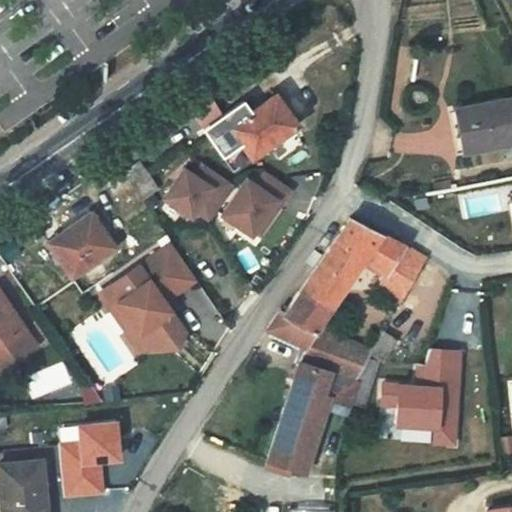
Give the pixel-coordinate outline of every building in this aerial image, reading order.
[(511,107),(511,104),(461,112),(467,158),(511,151),(511,107)] [(261,115),(236,131),(263,169),(309,137),(288,108),(266,123),(261,115)] [(236,131),(219,144),(245,182),(263,169),(236,131)] [(243,195),(214,176),(204,189),(195,183),(176,209),(204,229),(211,220),(216,212),(227,219),(243,195)] [(155,177),(137,190),(153,214),(171,202),(155,177)] [(294,197),(278,187),(270,197),(261,191),(236,228),(266,246),(278,228),(284,232),(304,204),(294,197)] [(216,212),(211,220),(222,227),(227,219),(216,212)] [(408,319),(429,272),(356,224),(308,302),(342,321),(367,276),(388,289),(381,306),(408,319)] [(278,228),(266,246),(273,250),(284,232),(278,228)] [(63,257),(62,258),(85,293),(128,264),(104,230),(79,248),(78,247),(76,248),(78,251),(65,260),(63,257)] [(184,260),(121,303),(163,365),(189,363),(196,347),(182,327),(176,318),(183,313),(208,296),(184,260)] [(11,301),(0,308),(0,319),(16,309),(11,301)] [(282,345),(319,367),(309,383),(340,393),(358,358),(328,348),(342,321),(308,302),(301,313),(293,326),(282,345)] [(163,365),(121,303),(113,309),(152,365),(163,365)] [(0,353),(19,381),(51,360),(16,309),(0,319),(0,353)] [(189,322),(183,313),(176,318),(182,327),(189,322)] [(280,344),(282,345),(293,326),(292,324),(280,344)] [(340,393),(370,403),(384,373),(401,380),(411,356),(395,349),(386,368),(358,358),(340,393)] [(0,353),(0,376),(9,389),(19,381),(0,353)] [(340,393),(309,383),(294,432),(335,444),(342,422),(343,419),(335,417),(340,393)] [(370,403),(340,393),(335,417),(343,419),(342,422),(366,429),(375,404),(370,403)] [(335,444),(294,432),(278,480),(319,493),(335,444)] [(511,453),(500,455),(502,476),(511,474),(511,453)] [(52,511),(49,480),(8,484),(10,511),(52,511)]
